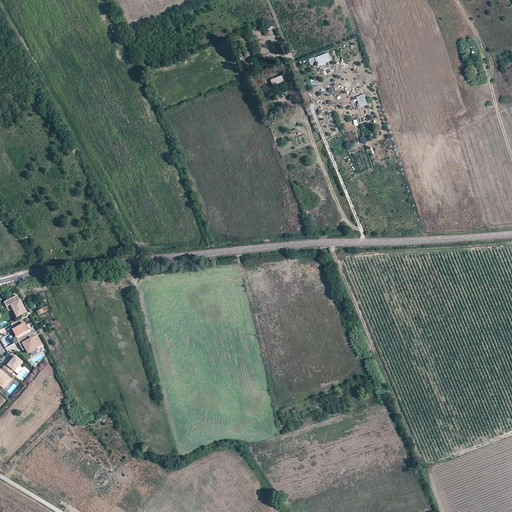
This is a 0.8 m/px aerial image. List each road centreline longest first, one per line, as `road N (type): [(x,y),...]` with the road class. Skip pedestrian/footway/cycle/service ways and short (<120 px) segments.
road 1 (tertiary): [(0,281),(211,252),(511,233)]
road 2 (track): [(360,242),(310,108)]
